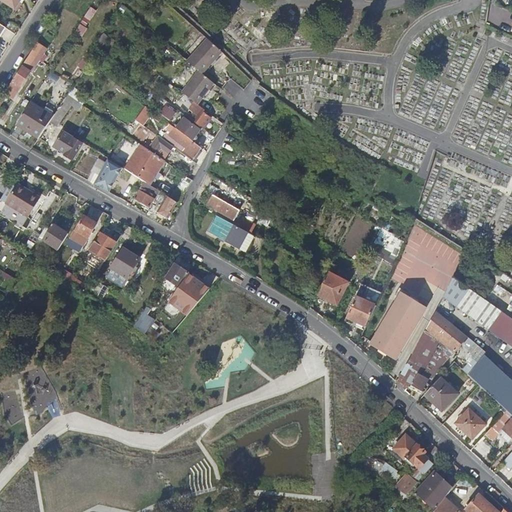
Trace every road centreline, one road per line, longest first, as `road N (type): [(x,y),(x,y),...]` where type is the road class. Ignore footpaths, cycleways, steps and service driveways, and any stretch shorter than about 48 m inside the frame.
road 1 (residential): [(511,498),(337,341),(173,239)]
road 2 (residential): [(173,239),(0,137)]
road 3 (residential): [(173,239),(249,97)]
